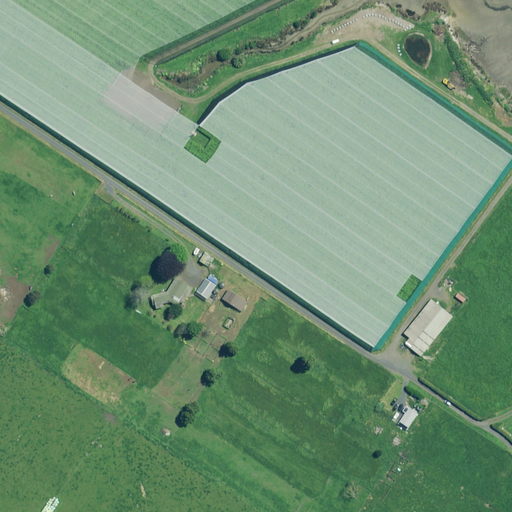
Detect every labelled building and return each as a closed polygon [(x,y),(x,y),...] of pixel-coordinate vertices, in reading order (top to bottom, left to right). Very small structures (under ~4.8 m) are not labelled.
[(193,287),(189,284),(176,276),(168,290),(162,291),(151,294),(154,304),(156,303),(157,307),(165,306),(164,302),(171,301),(178,305),(181,301),(183,303),(186,297),(188,295),(193,287)] [(217,284),(208,278),(206,277),(197,290),(208,297),(214,288),(217,284)] [(247,303),(228,290),(222,299),(241,312),(247,303)] [(466,299),(458,293),(453,299),(461,305),(466,299)] [(422,355),(454,316),(441,305),(434,313),(436,315),(415,340),(411,336),(406,342),(422,355)] [(323,362),(325,360),(317,354),(316,356),(323,362)] [(417,414),(409,409),(398,426),(406,431),(417,414)]
